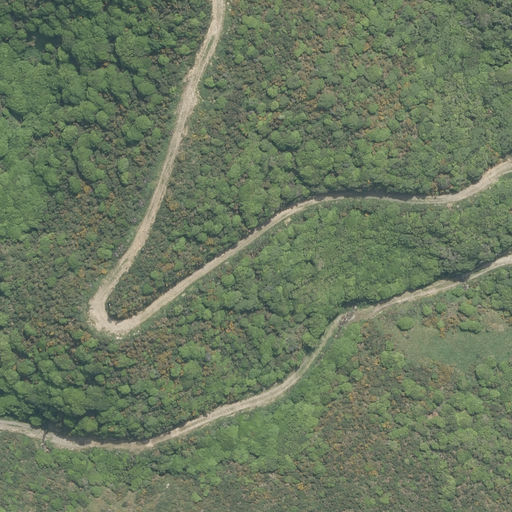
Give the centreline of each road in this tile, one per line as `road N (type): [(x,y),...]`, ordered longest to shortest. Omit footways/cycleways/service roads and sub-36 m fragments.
road 1 (track): [(204,0),(210,21),(180,89),(157,187),(93,291),(90,326),(130,329),(270,220),(317,198),(429,205),(460,200),(504,165),(511,169)]
road 2 (track): [(511,260),(326,337),(297,375),(148,438),(63,446),(0,431)]
